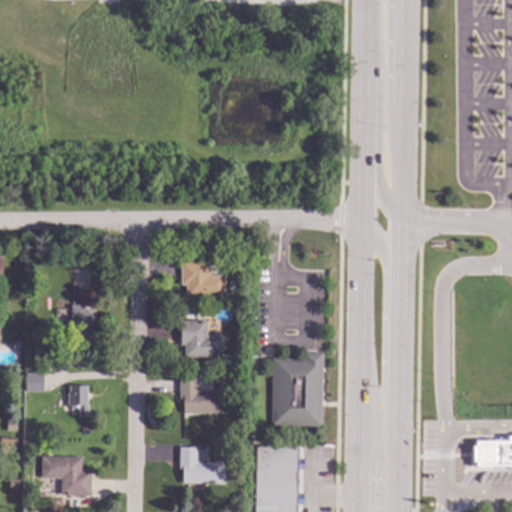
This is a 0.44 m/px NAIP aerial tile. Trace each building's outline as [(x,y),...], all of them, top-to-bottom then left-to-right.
[(208,276),(224,276),(224,297),(185,297),(185,286),(180,286),(179,263),(207,263),(208,276)] [(90,306),(92,306),(91,342),(69,341),(70,306),(71,306),(72,289),(90,289),(90,306)] [(204,320),(195,319),(195,312),(204,312),(204,320)] [(206,338),(221,338),(221,359),(183,359),(183,346),(179,346),(180,322),(206,322),(206,338)] [(19,342),(19,351),(11,350),(12,342),(19,342)] [(319,427),(269,426),(270,358),(303,358),(303,353),(321,353),(319,427)] [(40,390),(25,390),(25,375),(40,375),(40,390)] [(196,392),(224,392),(224,414),(182,414),(182,401),(178,401),(178,378),(196,378),(196,392)] [(86,406),(88,406),(87,419),(77,419),(77,408),(66,408),(66,393),(68,393),(68,387),(86,387),(86,406)] [(16,431),(4,431),(4,420),(16,420),(16,431)] [(511,471),(492,471),(492,469),(478,469),(478,472),(471,472),(471,439),(477,439),(477,442),(491,442),(491,438),(503,438),(503,434),(511,434),(511,471)] [(14,454),(0,454),(0,438),(15,439),(14,454)] [(295,511),(253,511),(255,447),(297,447),(295,511)] [(197,462),(224,463),(223,486),(181,485),(181,471),(177,471),(178,448),(197,448),(197,462)] [(80,473),(89,473),(89,496),(59,496),(59,480),(40,479),(40,458),(80,458),(80,473)] [(19,480),(18,492),(8,491),(8,480),(19,480)]
